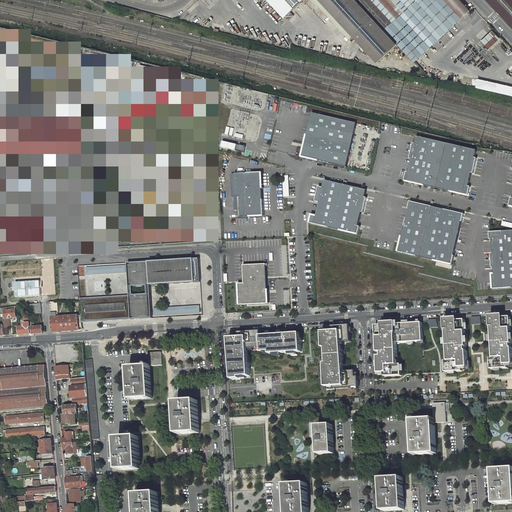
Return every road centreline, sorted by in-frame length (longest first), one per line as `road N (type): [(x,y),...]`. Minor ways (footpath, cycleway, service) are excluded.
road 1 (unknown): [(0,169),(108,162),(102,105),(0,107)]
road 2 (residential): [(71,257),(211,251),(218,325)]
road 3 (residential): [(374,511),(363,315)]
road 4 (residential): [(214,325),(225,511)]
road 5 (unclassified): [(47,338),(63,511)]
road 6 (unclassified): [(47,338),(214,325)]
road 7 (unknown): [(378,183),(388,139),(407,147),(388,230)]
road 8 (unclassified): [(511,305),(363,315)]
road 9 (unclassified): [(363,315),(218,325)]
